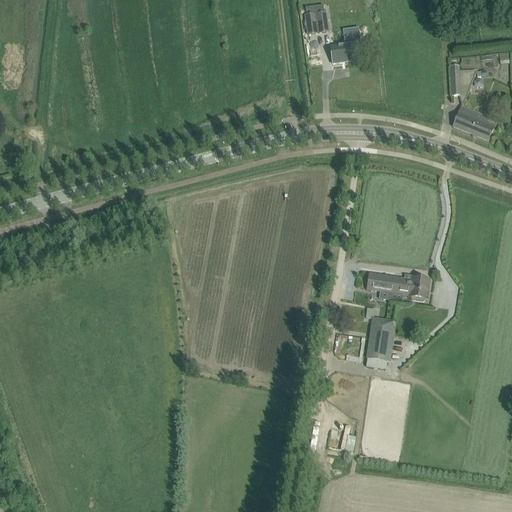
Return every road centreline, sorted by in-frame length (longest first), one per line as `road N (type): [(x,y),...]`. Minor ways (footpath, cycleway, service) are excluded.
road 1 (unclassified): [(293,511),(357,137)]
road 2 (secondary): [(0,216),(295,136)]
road 3 (track): [(279,0),(295,136)]
